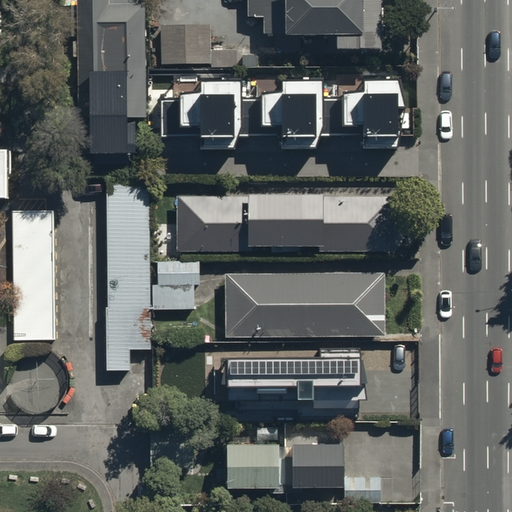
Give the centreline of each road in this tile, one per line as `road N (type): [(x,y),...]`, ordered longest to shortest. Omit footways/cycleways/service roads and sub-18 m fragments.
road 1 (secondary): [(485,0),(488,511)]
road 2 (unknown): [(0,148),(44,177),(98,449)]
road 3 (residential): [(130,511),(126,475),(98,449),(0,443)]
